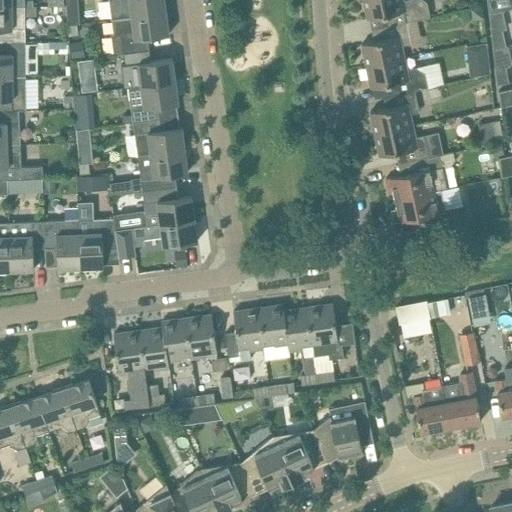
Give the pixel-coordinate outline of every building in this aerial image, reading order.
[(77,0),(67,0),(67,2),(68,24),(80,23),(77,0)] [(109,0),(112,19),(166,12),(164,0),(109,0)] [(404,11),(407,22),(430,17),(428,3),(425,0),(363,0),(368,19),(404,11)] [(0,41),(26,42),(25,15),(37,15),(37,6),(0,6),(0,41)] [(111,34),(114,54),(149,49),(148,38),(169,35),(166,12),(112,19),(114,33),(111,34)] [(366,65),(404,57),(402,46),(411,44),(407,22),(396,24),(398,36),(362,44),(366,65)] [(68,25),(69,35),(79,34),(78,24),(68,25)] [(504,47),(501,29),(492,31),(493,41),(494,49),(501,47),(504,47)] [(0,76),(27,76),(26,42),(0,41),(0,76)] [(82,42),(69,44),(71,58),(84,56),(82,42)] [(487,42),(467,45),(472,76),(492,72),(487,42)] [(69,43),(57,43),(57,52),(69,52),(69,43)] [(510,82),(506,64),(501,47),(494,49),(497,85),(510,82)] [(128,87),(175,81),(172,58),(151,61),(149,49),(114,54),(114,55),(124,54),(126,74),(128,87),(141,85),(128,87)] [(410,91),(414,90),(428,87),(425,73),(416,67),(407,69),(404,57),(366,65),(371,88),(408,80),(410,91)] [(98,90),(94,59),(78,61),(82,92),(98,90)] [(0,110),(7,111),(14,110),(28,109),(27,76),(0,76),(0,110)] [(132,113),(133,121),(159,119),(157,107),(178,104),(175,81),(128,87),(132,113)] [(440,87),(424,91),(426,101),(442,97),(440,87)] [(511,88),(499,91),(501,107),(511,104),(511,88)] [(375,133),(413,125),(410,114),(419,112),(414,90),(410,91),(404,92),(407,104),(370,112),(375,133)] [(91,93),(73,95),(73,96),(74,107),(75,108),(92,107),(91,93)] [(73,96),(64,97),(65,108),(74,107),(73,96)] [(0,144),(21,144),(20,110),(28,110),(28,109),(14,110),(7,111),(0,110),(0,144)] [(132,113),(122,114),(123,123),(133,122),(133,121),(132,113)] [(136,145),(138,156),(185,150),(182,127),(160,130),(159,119),(133,122),(135,134),(136,145)] [(481,122),(484,140),(502,137),(500,119),(481,122)] [(419,159),(443,154),(439,131),(415,136),(413,125),(375,133),(380,156),(416,148),(419,159)] [(66,129),(67,141),(77,140),(76,128),(66,129)] [(502,143),(492,145),(495,159),(500,158),(500,157),(505,156),(502,143)] [(0,179),(42,178),(42,167),(22,168),(21,144),(0,144),(0,179)] [(142,179),(143,191),(176,186),(175,174),(188,172),(185,150),(138,156),(142,179)] [(454,151),(443,154),(419,159),(415,160),(418,172),(386,179),(389,194),(394,192),(395,200),(442,190),(442,189),(449,188),(445,168),(451,167),(449,161),(455,160),(454,151)] [(79,164),(89,163),(88,153),(78,154),(79,164)] [(500,157),(500,158),(502,177),(511,174),(511,154),(505,156),(500,157)] [(91,175),(89,163),(79,164),(80,176),(91,175)] [(144,203),(147,225),(194,219),(191,196),(178,198),(176,186),(143,191),(144,203)] [(397,208),(391,210),(393,219),(393,223),(424,216),(426,228),(468,219),(465,204),(453,207),(453,208),(446,210),(441,190),(395,200),(397,208)] [(91,232),(79,232),(81,267),(103,266),(103,245),(117,244),(115,230),(113,218),(91,219),(91,232)] [(79,219),(44,221),(45,247),(57,247),(58,268),(81,267),(79,232),(79,219)] [(147,225),(129,228),(115,230),(117,244),(119,258),(136,255),(134,241),(162,237),(163,246),(197,241),(194,219),(147,225)] [(44,221),(9,223),(11,270),(34,269),(33,248),(45,247),(44,221)] [(0,270),(11,270),(9,223),(0,222),(0,270)] [(484,294),(467,297),(471,318),(489,314),(485,294),(484,294)] [(451,314),(448,298),(427,302),(430,318),(451,314)] [(399,324),(430,318),(427,302),(427,300),(396,306),(399,324)] [(290,351),(284,310),(283,304),(258,308),(264,349),(266,360),(291,356),(290,351)] [(312,345),(314,356),(318,382),(335,379),(332,359),(344,357),(342,344),(338,344),(333,304),(308,307),(314,344),(312,345)] [(302,346),(312,345),(314,344),(308,307),(284,310),(290,351),(303,349),(302,346)] [(250,350),(264,349),(258,308),(233,311),(238,349),(250,347),(250,350)] [(212,314),(187,318),(192,358),(206,356),(206,353),(217,352),(212,314)] [(162,321),(162,327),(168,368),(169,368),(169,362),(182,360),(181,357),(191,355),(192,358),(187,318),(162,321)] [(475,325),(476,332),(477,343),(491,341),(490,331),(489,323),(475,325)] [(162,327),(138,330),(143,368),(145,368),(155,366),(155,370),(168,368),(162,327)] [(125,409),(150,405),(148,396),(145,368),(143,368),(138,330),(114,334),(119,375),(127,374),(131,399),(124,400),(125,409)] [(472,332),(460,334),(466,364),(478,362),(472,332)] [(302,384),(318,382),(314,356),(303,358),(305,374),(300,375),(302,384)] [(463,382),(443,386),(451,427),(481,421),(472,372),(461,374),(463,382)] [(231,375),(219,377),(222,398),(234,396),(231,375)] [(511,415),(511,389),(509,390),(507,378),(495,380),(502,417),(511,415)] [(89,380),(64,389),(77,430),(85,427),(89,420),(88,418),(101,414),(89,380)] [(451,427),(443,386),(426,389),(424,382),(405,386),(407,398),(414,397),(421,433),(451,427)] [(286,383),(269,385),(270,395),(287,393),(286,383)] [(215,403),(214,392),(209,393),(207,385),(196,386),(197,395),(199,405),(215,403)] [(270,395),(269,385),(252,387),(254,397),(270,395)] [(64,389),(38,397),(49,431),(61,427),(61,429),(68,433),(77,430),(64,389)] [(150,405),(166,403),(165,393),(148,396),(150,405)] [(181,397),(182,407),(199,405),(197,395),(181,397)] [(38,397),(12,406),(26,447),(35,444),(38,437),(37,435),(49,431),(38,397)] [(228,401),(215,403),(224,422),(235,416),(228,401)] [(330,415),(313,429),(328,462),(338,457),(352,454),(353,458),(362,454),(361,452),(363,452),(356,420),(368,417),(365,405),(353,408),(355,415),(332,420),(332,416),(330,415)] [(26,447),(12,406),(0,409),(0,447),(10,444),(11,446),(18,450),(26,447)] [(190,407),(176,409),(183,424),(195,422),(190,407)] [(151,416),(139,420),(145,432),(152,429),(155,421),(151,416)] [(124,427),(113,428),(115,443),(125,442),(124,427)] [(313,429),(273,436),(294,481),(304,477),(302,473),(328,462),(313,429)] [(273,436),(241,461),(256,494),(282,482),(283,486),(294,481),(273,436)] [(101,453),(86,458),(89,466),(104,461),(101,453)] [(74,471),(89,466),(86,458),(71,463),(74,471)] [(241,461),(201,468),(221,511),(225,511),(232,509),(231,505),(256,494),(241,461)] [(166,483),(166,484),(178,511),(221,511),(201,468),(170,493),(166,483)] [(52,475),(37,481),(39,489),(40,489),(55,484),(52,475)] [(39,489),(37,481),(22,485),(25,494),(39,489)] [(58,491),(55,484),(40,489),(44,500),(58,491)] [(178,511),(166,484),(135,509),(136,511),(178,511)] [(124,511),(120,502),(107,511),(124,511)] [(511,511),(511,502),(491,506),(491,511),(511,511)]
